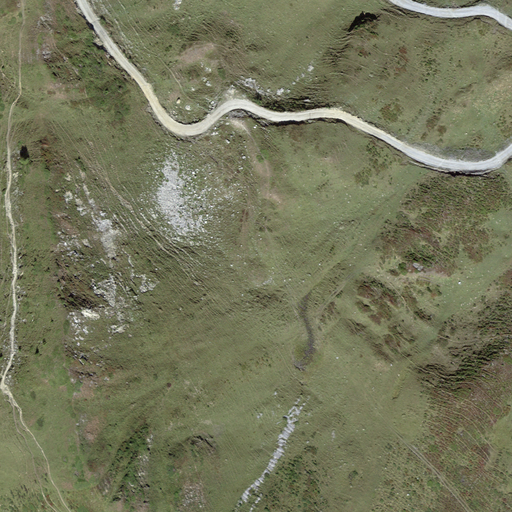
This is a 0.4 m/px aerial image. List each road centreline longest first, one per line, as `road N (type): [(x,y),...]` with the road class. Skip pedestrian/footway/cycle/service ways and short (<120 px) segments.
road 1 (track): [(511,149),(488,165),(438,163),(354,120),(273,116),(242,106),(201,128),(175,130),(79,0)]
road 2 (track): [(397,0),(435,12),(484,12),(511,28)]
